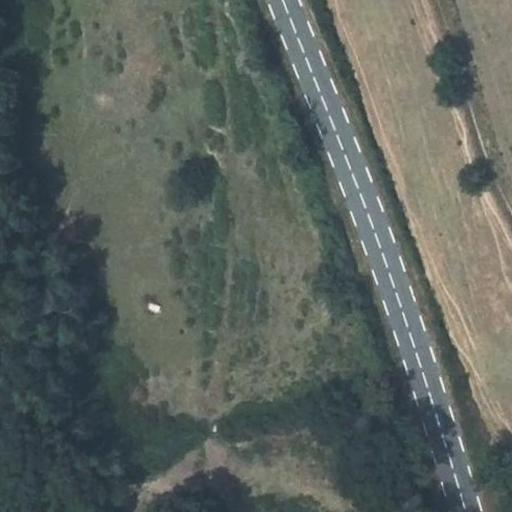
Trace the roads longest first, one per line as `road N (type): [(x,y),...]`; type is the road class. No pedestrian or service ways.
road 1 (secondary): [(466,511),(426,378),(280,0)]
road 2 (track): [(451,0),(511,188)]
